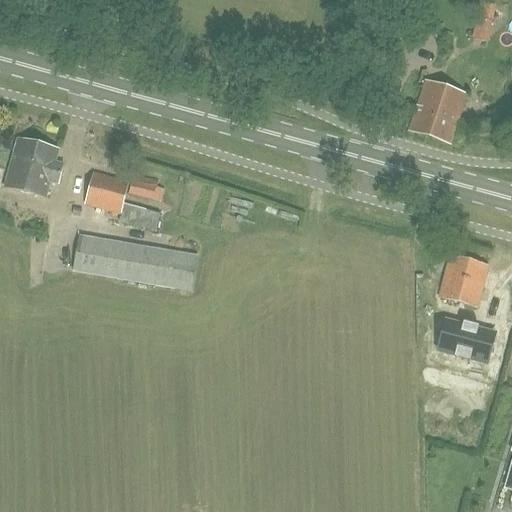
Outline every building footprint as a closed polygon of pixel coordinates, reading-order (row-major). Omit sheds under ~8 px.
[(477,40),(492,45),(498,25),(483,20),(477,40)] [(451,147),(466,96),(425,83),(409,133),(451,147)] [(58,187),(63,166),(55,164),(58,152),(17,141),(5,190),(46,200),(50,184),(58,187)] [(156,232),(160,216),(123,206),(129,184),(94,175),(85,207),(120,218),(119,222),(156,232)] [(161,204),(164,192),(156,189),(158,181),(134,175),(129,196),(161,204)] [(191,292),(198,257),(80,236),(74,272),(191,292)] [(444,303),(484,312),(494,267),(453,258),(444,303)] [(439,352),(470,361),(486,365),(494,335),(447,322),(446,326),(439,352)]
